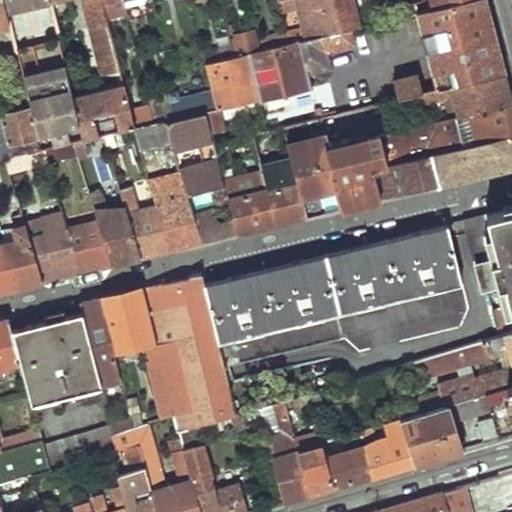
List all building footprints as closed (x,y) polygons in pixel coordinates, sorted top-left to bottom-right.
[(0,0),(0,67),(5,66),(0,49),(0,24),(11,22),(5,0),(0,0)] [(51,0),(5,0),(11,22),(13,31),(57,21),(51,0)] [(82,0),(102,76),(122,71),(108,17),(103,0),(82,0)] [(103,0),(108,17),(115,15),(111,0),(103,0)] [(111,0),(115,15),(128,12),(125,0),(111,0)] [(282,0),(291,32),(294,42),(352,29),(358,27),(351,0),(282,0)] [(429,0),(410,5),(413,15),(417,14),(475,0),(429,0)] [(486,0),(475,0),(417,14),(437,90),(505,73),(496,36),(486,0)] [(264,49),(247,53),(255,87),(258,101),(312,88),(309,73),(330,68),(326,52),(356,45),(352,29),(294,42),(266,49),(264,49)] [(235,45),(238,55),(247,53),(264,49),(259,32),(239,36),(240,39),(234,40),(235,45)] [(263,38),(266,49),(294,42),(291,32),(263,38)] [(204,52),(207,63),(238,55),(235,45),(204,52)] [(238,55),(207,63),(213,85),(219,107),(239,102),(237,91),(255,87),(247,53),(238,55)] [(67,62),(24,73),(33,107),(43,149),(47,148),(77,141),(87,139),(77,97),(67,62)] [(453,94),(459,117),(511,103),(511,98),(510,89),(505,73),(437,90),(424,93),(414,96),(416,106),(444,99),(443,96),(453,94)] [(394,80),(398,99),(414,96),(424,93),(419,74),(394,80)] [(174,102),(178,117),(203,111),(205,110),(217,107),(219,107),(213,85),(206,87),(208,94),(174,102)] [(77,97),(87,139),(108,134),(136,127),(132,112),(125,86),(77,97)] [(444,99),(449,119),(459,117),(453,94),(443,96),(444,99)] [(0,159),(8,158),(14,156),(3,114),(0,102),(0,159)] [(153,107),(157,122),(168,119),(178,117),(174,102),(161,105),(153,107)] [(386,160),(434,149),(435,154),(511,135),(511,103),(459,117),(449,119),(380,137),(386,160)] [(3,114),(14,156),(43,149),(33,107),(3,114)] [(132,112),(136,127),(157,122),(153,107),(132,112)] [(217,107),(205,110),(211,133),(223,130),(217,107)] [(178,117),(168,119),(174,142),(176,150),(213,140),(211,133),(205,110),(203,111),(178,117)] [(136,127),(142,150),(174,142),(168,119),(157,122),(136,127)] [(87,139),(77,141),(81,157),(112,149),(108,134),(87,139)] [(373,169),(381,199),(511,167),(511,135),(435,154),(373,169)] [(324,151),(339,209),(381,199),(373,169),(372,164),(386,160),(380,137),(324,151)] [(293,161),(308,217),(339,209),(324,151),(321,138),(289,145),(293,161)] [(8,158),(11,172),(50,162),(47,148),(43,149),(14,156),(8,158)] [(217,157),(180,166),(187,195),(224,186),(222,178),(217,157)] [(262,168),(222,178),(224,186),(229,205),(236,234),(308,217),(293,161),(262,168)] [(156,206),(167,250),(199,243),(192,214),(187,195),(180,166),(179,163),(166,167),(168,175),(150,180),(156,206)] [(127,207),(139,257),(167,250),(156,206),(141,210),(134,185),(122,188),(127,207)] [(90,192),(109,264),(139,257),(127,207),(111,209),(100,189),(90,192)] [(0,233),(0,235),(14,287),(27,284),(40,281),(24,223),(18,199),(11,200),(17,229),(0,233)] [(229,205),(192,214),(199,243),(218,238),(225,226),(236,234),(229,205)] [(470,238),(484,289),(496,287),(501,307),(494,309),(500,336),(511,332),(511,208),(474,218),(478,236),(470,238)] [(24,223),(40,281),(60,276),(78,272),(63,213),(24,223)] [(465,220),(470,238),(478,236),(474,218),(469,219),(465,220)] [(204,283),(218,341),(242,336),(244,343),(260,339),(258,331),(302,320),(304,328),(319,325),(318,317),(363,306),(365,314),(381,309),(380,303),(423,292),(425,299),(441,295),(440,288),(463,282),(449,224),(204,283)] [(236,234),(225,226),(218,238),(236,234)] [(0,290),(2,290),(14,287),(0,235),(0,290)] [(142,288),(155,340),(174,417),(177,430),(178,431),(193,427),(230,417),(236,415),(218,341),(204,283),(201,273),(142,288)] [(100,298),(114,350),(155,340),(142,288),(100,298)] [(83,313),(101,388),(123,382),(120,374),(114,350),(100,298),(89,300),(80,302),(83,313)] [(21,361),(33,404),(101,388),(83,313),(11,330),(21,361)] [(0,366),(21,361),(11,330),(8,319),(0,321),(0,366)] [(507,349),(511,368),(511,369),(473,381),(472,377),(438,387),(440,396),(409,404),(412,414),(511,384),(511,332),(500,336),(405,364),(409,379),(507,349)] [(400,418),(412,463),(463,448),(455,421),(492,408),(494,417),(511,411),(511,384),(412,414),(400,418)] [(307,394),(308,401),(319,398),(317,391),(307,394)] [(283,401),(308,494),(331,487),(323,458),(319,441),(308,444),(298,408),(310,406),(308,401),(307,394),(283,401)] [(267,432),(284,501),(308,494),(283,401),(273,404),(280,429),(267,432)] [(477,422),(483,442),(511,433),(511,411),(494,417),(477,422)] [(230,419),(231,424),(234,434),(246,430),(241,414),(236,415),(230,417),(230,419)] [(364,453),(371,475),(412,463),(400,418),(391,420),(395,434),(388,436),(388,435),(376,438),(378,449),(364,453)] [(133,420),(111,426),(112,428),(113,433),(135,427),(133,420)] [(113,433),(113,436),(135,430),(135,427),(113,433)] [(185,459),(198,511),(245,511),(237,483),(215,489),(203,443),(198,444),(193,427),(178,431),(180,440),(180,441),(185,459)] [(45,446),(52,469),(70,465),(77,463),(111,453),(117,452),(113,436),(113,433),(112,428),(45,446)] [(144,464),(156,511),(198,511),(185,459),(176,462),(181,485),(162,490),(159,476),(163,475),(161,468),(159,468),(150,433),(137,436),(135,430),(113,436),(117,452),(122,450),(139,446),(144,464)] [(28,435),(29,443),(43,439),(41,431),(28,435)] [(0,451),(0,484),(32,475),(41,472),(52,469),(45,446),(44,443),(43,439),(29,443),(0,451)] [(111,453),(112,457),(123,454),(125,461),(114,464),(116,472),(144,464),(139,446),(122,450),(117,452),(111,453)] [(323,458),(331,487),(371,475),(364,453),(363,447),(323,458)] [(70,465),(72,472),(79,470),(77,463),(70,465)] [(126,508),(126,511),(156,511),(144,464),(116,472),(120,486),(122,492),(126,508)] [(42,509),(42,511),(92,511),(89,503),(64,510),(56,511),(53,511),(50,502),(41,472),(32,475),(42,509)] [(482,480),(469,485),(475,502),(488,497),(482,480)] [(443,511),(437,492),(368,511),(443,511)] [(89,503),(92,511),(126,511),(126,508),(111,511),(105,511),(100,494),(87,497),(89,503)] [(50,502),(53,511),(56,511),(64,510),(61,499),(50,502)]
